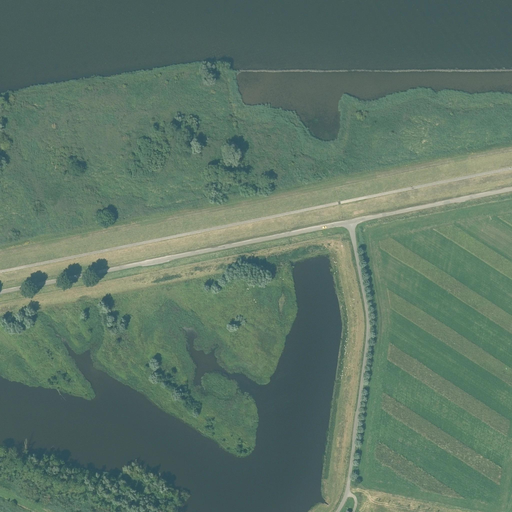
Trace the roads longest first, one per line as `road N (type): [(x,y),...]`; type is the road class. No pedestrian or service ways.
road 1 (unclassified): [(0,292),(349,222)]
road 2 (unclassified): [(337,511),(347,490),(368,324),(349,222)]
road 3 (unclassified): [(511,189),(349,222)]
